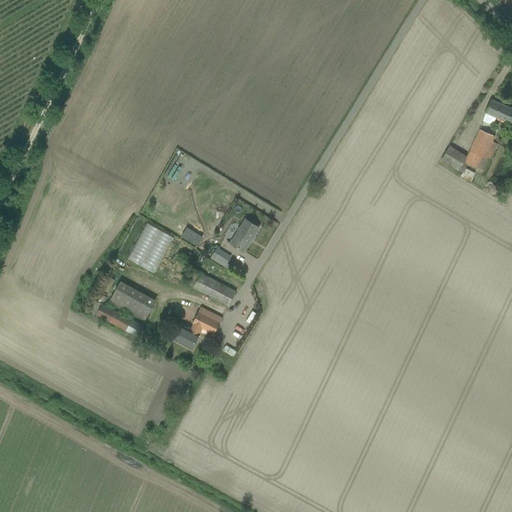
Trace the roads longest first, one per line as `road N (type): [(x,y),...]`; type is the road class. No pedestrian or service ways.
road 1 (unclassified): [(292,212),(419,0)]
road 2 (track): [(0,213),(103,0)]
